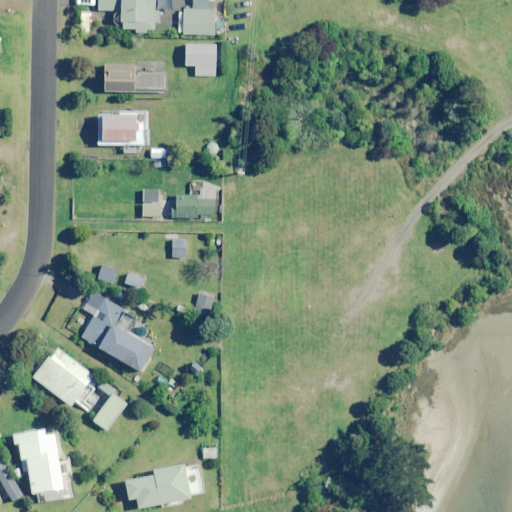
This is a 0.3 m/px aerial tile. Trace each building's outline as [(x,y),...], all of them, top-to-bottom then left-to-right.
[(135,33),(145,33),(145,30),(154,31),(154,23),(159,23),(159,13),(155,13),(155,0),(97,0),(97,10),(122,12),(121,29),(135,30),(135,33)] [(215,12),(184,11),(184,35),(214,35),(215,12)] [(135,66),(106,66),(105,92),(164,94),(164,74),(135,74),(135,66)] [(149,112),(97,111),(97,146),(122,147),(122,153),(140,154),(140,146),(148,146),(149,112)] [(202,162),(183,161),(182,175),(201,175),(202,162)] [(177,176),(177,166),(162,165),(162,175),(177,176)] [(159,191),(144,189),(142,202),(158,204),(159,191)] [(175,220),(222,222),(223,190),(200,189),(199,197),(176,196),(175,220)] [(142,206),(143,217),(160,216),(160,206),(142,206)] [(186,240),(172,240),(172,258),(186,258),(186,240)] [(117,271),(102,266),(98,280),(113,285),(117,271)] [(143,279),(129,274),(125,284),(140,289),(143,279)] [(213,299),(200,294),(195,308),(208,313),(213,299)] [(136,318),(105,299),(93,318),(90,316),(80,332),(84,335),(82,337),(140,372),(154,349),(151,348),(153,346),(128,331),(136,318)] [(93,377),(62,353),(55,362),(48,357),(32,378),(70,407),(93,377)] [(184,370),(193,378),(203,367),(194,359),(184,370)] [(168,382),(153,373),(149,381),(163,389),(168,382)] [(126,405),(112,395),(94,421),(107,431),(126,405)] [(32,494),(40,493),(41,504),(68,500),(67,489),(65,477),(71,476),(69,460),(59,462),(55,434),(50,429),(17,434),(22,472),(29,471),(32,494)] [(216,459),(216,450),(202,449),(202,459),(216,459)] [(23,497),(0,457),(0,482),(12,503),(23,497)] [(204,493),(198,464),(184,467),(184,465),(152,471),(153,476),(125,481),(128,500),(136,499),(138,509),(191,499),(191,496),(204,493)]
